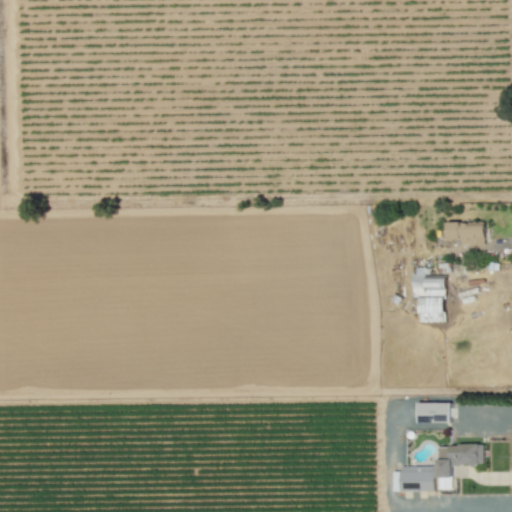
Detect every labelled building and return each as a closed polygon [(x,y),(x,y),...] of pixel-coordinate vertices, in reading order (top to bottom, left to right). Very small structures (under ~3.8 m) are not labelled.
[(444,223),(444,240),(460,239),(461,246),(485,245),(485,222),(444,223)] [(446,322),(446,275),(430,275),(430,268),(414,268),(413,296),(420,296),(420,322),(446,322)] [(419,422),(451,423),(451,403),(419,402),(419,422)] [(453,477),(453,465),(485,465),(485,445),(438,445),(438,477),(453,477)] [(394,492),(436,491),(436,466),(401,466),(402,472),(394,472),(394,492)]
